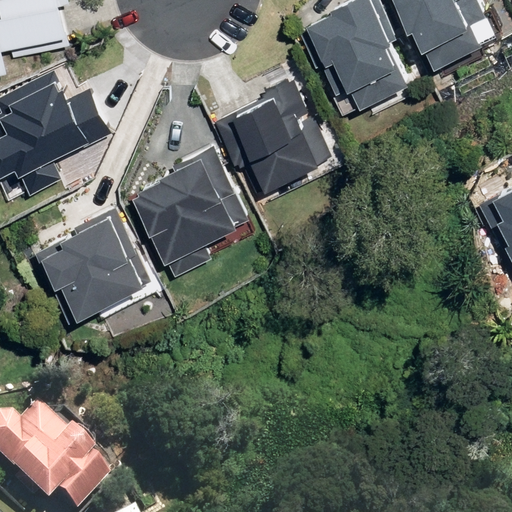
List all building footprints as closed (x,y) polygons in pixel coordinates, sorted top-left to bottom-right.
[(0,52),(0,49),(66,34),(59,5),(69,3),(68,0),(0,0),(0,13),(1,20),(0,20),(0,72),(5,72),(0,52)] [(399,37),(382,0),(347,0),(329,8),(331,13),(306,24),(325,65),(332,61),(338,74),(330,77),(345,111),(406,84),(388,42),(399,37)] [(392,0),(406,31),(410,29),(419,50),(423,48),(432,68),(480,46),(470,23),(484,16),(477,0),(392,0)] [(0,139),(0,179),(18,170),(30,193),(60,179),(52,162),(111,133),(89,89),(68,99),(55,73),(0,99),(0,106),(4,114),(0,116),(0,123),(6,136),(0,139)] [(300,122),(297,114),(306,110),(290,77),(261,91),(263,96),(213,121),(234,163),(245,158),(262,190),(330,157),(310,117),(300,122)] [(247,220),(212,146),(171,165),(174,169),(158,177),(159,180),(131,194),(163,262),(235,228),(234,226),(247,220)] [(511,190),(481,207),(511,265),(511,190)] [(132,244),(114,207),(74,226),(77,231),(42,248),(36,251),(53,288),(60,285),(74,315),(151,278),(134,243),(132,244)] [(84,457),(30,408),(15,425),(6,418),(0,418),(0,463),(7,469),(1,475),(40,510),(50,498),(65,511),(76,511),(105,480),(84,462),(85,461),(82,458),(84,457)]
